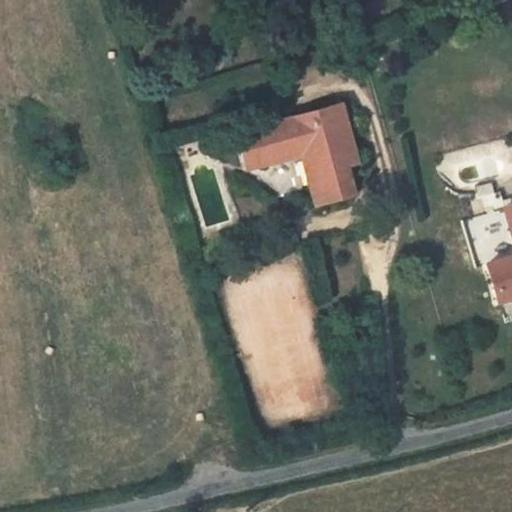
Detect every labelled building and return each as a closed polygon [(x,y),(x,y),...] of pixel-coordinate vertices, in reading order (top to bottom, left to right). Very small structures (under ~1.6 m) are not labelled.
[(352,151),(340,105),(254,129),(263,162),(301,152),(316,202),(354,192),(346,163),(343,154),(352,151)] [(243,168),(263,162),(254,129),(234,134),(243,168)] [(355,161),(352,151),(343,154),(346,163),(355,161)] [(490,244),(502,241),(505,253),(508,252),(498,209),(483,212),(490,244)] [(498,300),(511,295),(511,226),(510,227),(511,232),(511,256),(487,264),(498,300)]
